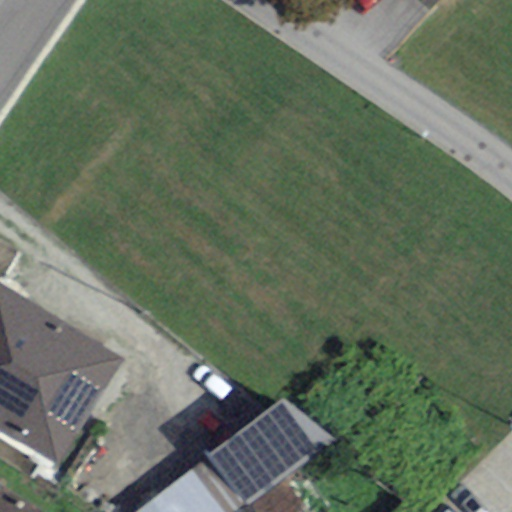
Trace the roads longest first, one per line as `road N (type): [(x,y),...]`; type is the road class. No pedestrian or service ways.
road 1 (residential): [(511,174),(263,0)]
road 2 (unknown): [(0,244),(133,343),(228,428)]
